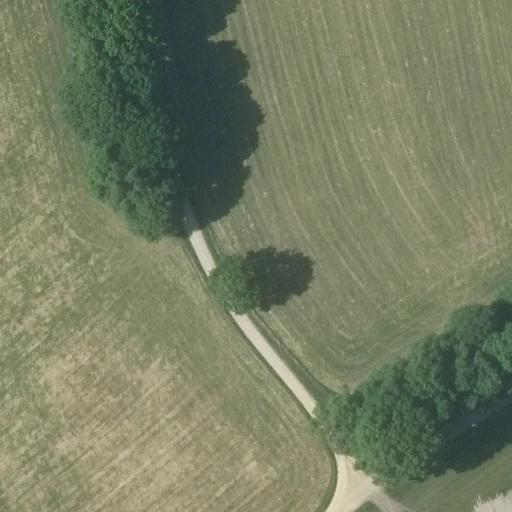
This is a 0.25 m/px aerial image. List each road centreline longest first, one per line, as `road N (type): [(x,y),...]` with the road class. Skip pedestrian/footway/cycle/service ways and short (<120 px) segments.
road 1 (track): [(128,0),(172,173),(210,273),(365,489)]
road 2 (track): [(338,511),(397,464),(511,395)]
